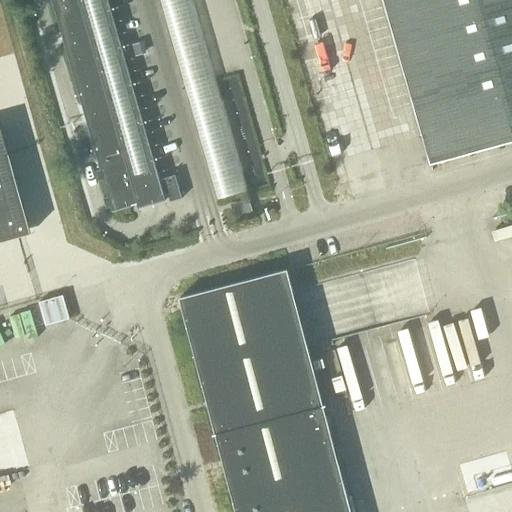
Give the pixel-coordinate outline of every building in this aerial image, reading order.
[(50,0),(100,170),(95,172),(98,182),(103,181),(107,197),(103,199),(106,209),(111,208),(112,212),(137,205),(138,209),(142,203),(149,201),(159,198),(165,201),(164,197),(168,196),(170,203),(182,199),(175,176),(159,180),(107,0),(50,0)] [(511,0),(383,0),(423,138),(511,112),(511,0)] [(1,127),(0,127),(0,239),(27,231),(6,156),(9,155),(1,127)] [(324,406),(323,406),(287,270),(179,299),(214,434),(212,435),(212,437),(215,436),(234,511),(350,511),(323,407),(324,407),(324,406)] [(61,296),(39,302),(45,326),(69,320),(68,317),(62,296),(61,296)]
